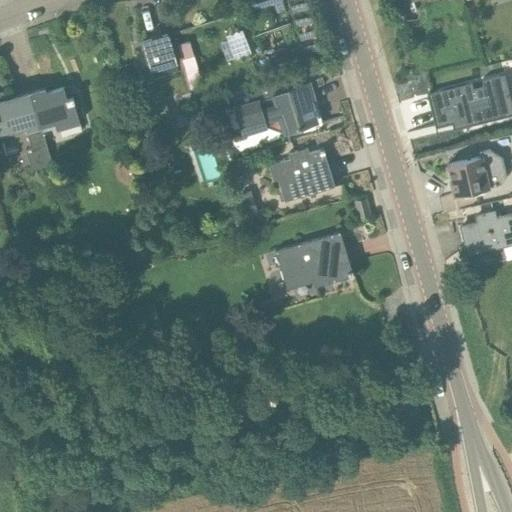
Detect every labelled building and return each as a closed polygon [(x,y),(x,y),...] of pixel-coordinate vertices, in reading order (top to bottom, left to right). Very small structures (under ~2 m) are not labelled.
[(244,0),(256,36),(292,24),(283,0),(244,0)] [(400,0),(397,1),(401,14),(417,8),(416,5),(414,5),(412,0),(448,0),(449,0),(400,0)] [(174,61),(166,34),(143,41),(148,57),(136,61),(155,123),(170,119),(163,96),(190,88),(181,59),(174,61)] [(243,34),(227,39),(234,61),(251,55),(243,34)] [(511,108),(502,72),(425,93),(434,127),(451,123),(453,129),(511,113),(511,108)] [(293,86),(291,79),(233,99),(234,105),(233,105),(242,136),(268,128),(282,131),(315,122),(308,99),(313,98),(309,82),(293,86)] [(31,92),(42,126),(54,122),(56,129),(79,122),(72,97),(67,98),(63,87),(46,92),(45,88),(31,92)] [(42,126),(31,92),(5,100),(3,93),(0,94),(0,132),(24,125),(32,151),(26,153),(31,170),(52,164),(41,126),(42,126)] [(210,110),(212,116),(217,129),(228,125),(221,106),(210,110)] [(335,186),(325,153),(324,147),(299,155),(297,151),(288,153),(290,158),(269,165),(274,181),(278,180),(285,201),(335,186)] [(474,204),(473,196),(483,193),(481,187),(501,183),(506,177),(501,157),(489,150),(479,152),(480,157),(448,164),(454,192),(439,196),(443,212),(474,204)] [(360,218),(370,216),(366,199),(356,202),(360,218)] [(264,207),(257,210),(254,201),(242,205),(250,228),(268,222),(264,207)] [(511,212),(497,216),(495,208),(466,215),(468,222),(461,224),(467,252),(477,250),(480,262),(505,257),(502,245),(511,242),(511,212)] [(139,230),(145,247),(167,239),(161,221),(139,230)] [(351,269),(339,231),(276,251),(286,282),(288,288),(312,281),(314,287),(354,275),(352,269),(351,269)] [(263,319),(278,313),(276,306),(261,312),(263,319)] [(285,412),(314,405),(308,380),(280,387),(285,412)] [(405,393),(403,387),(386,391),(392,414),(416,408),(413,394),(414,394),(413,390),(411,391),(411,392),(405,393)]
